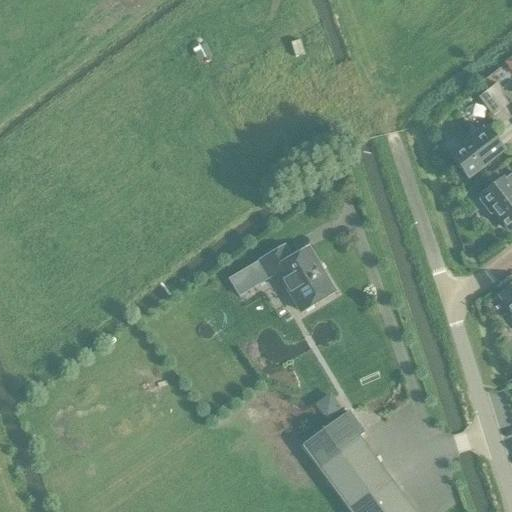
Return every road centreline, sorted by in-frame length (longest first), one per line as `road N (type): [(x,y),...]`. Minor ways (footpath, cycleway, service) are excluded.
road 1 (unclassified): [(449,302),(383,105),(390,87),(510,0)]
road 2 (unclassified): [(511,507),(449,302)]
